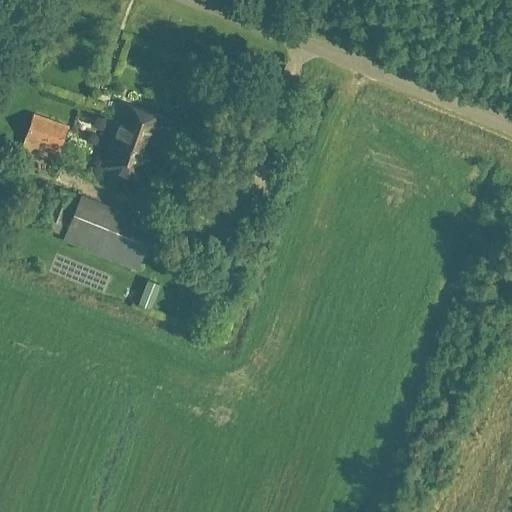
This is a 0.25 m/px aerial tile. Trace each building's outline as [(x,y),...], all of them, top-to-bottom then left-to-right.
[(103,167),(123,174),(142,181),(164,120),(126,105),(103,167)] [(67,130),(33,118),(26,139),(60,151),(67,130)] [(75,202),(56,195),(46,219),(65,227),(75,202)] [(92,199),(86,214),(146,237),(152,222),(92,199)] [(140,265),(149,239),(78,213),(68,239),(140,265)]
